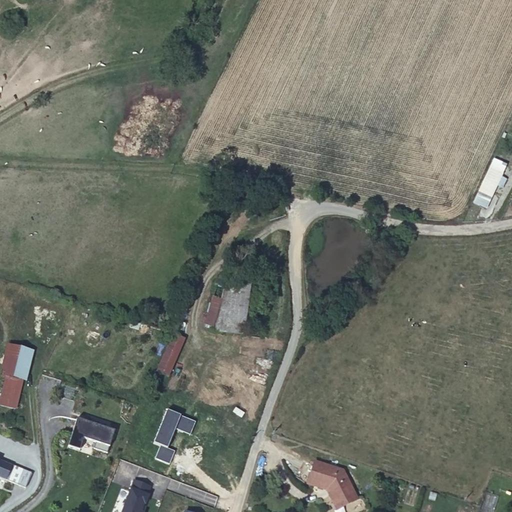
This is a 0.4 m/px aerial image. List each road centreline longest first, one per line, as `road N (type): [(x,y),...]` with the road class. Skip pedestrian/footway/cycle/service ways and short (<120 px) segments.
road 1 (residential): [(231,511),(291,330),(299,213)]
road 2 (track): [(0,118),(79,74),(179,53),(203,33),(218,0)]
road 3 (unclassified): [(511,220),(438,228),(336,206),(299,213)]
